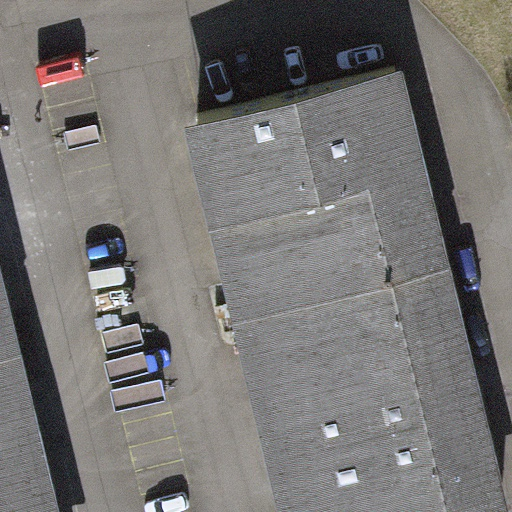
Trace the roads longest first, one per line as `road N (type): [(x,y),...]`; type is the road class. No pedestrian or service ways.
road 1 (unknown): [(228,511),(106,8)]
road 2 (unknown): [(6,14),(127,511)]
